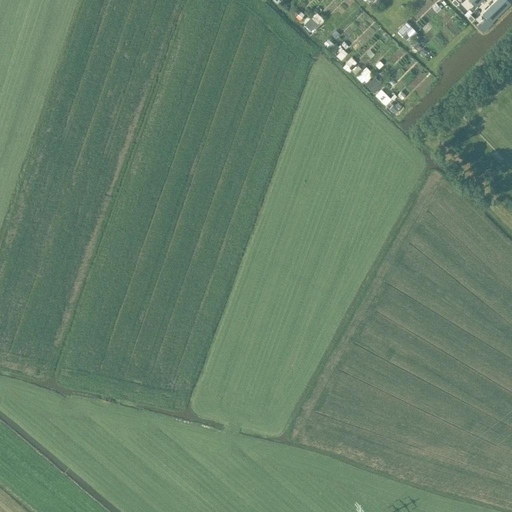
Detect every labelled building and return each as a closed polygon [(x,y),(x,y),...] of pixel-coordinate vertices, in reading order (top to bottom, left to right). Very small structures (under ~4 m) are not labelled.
[(465,0),(463,3),(472,12),(484,0),(465,0)] [(500,1),(481,20),(492,29),(497,24),(510,9),(500,1)] [(304,14),(297,7),(292,13),(300,20),(304,14)] [(311,17),(304,25),(311,31),(317,24),(311,17)] [(398,30),(407,38),(416,29),(407,21),(398,30)] [(330,50),(335,45),(328,38),(324,43),(330,50)] [(422,72),(400,92),(410,103),(432,83),(422,72)] [(369,79),(364,84),(370,89),(373,86),(369,82),(371,81),(369,79)] [(382,88),(376,94),(386,104),(392,98),(382,88)] [(394,100),(388,105),(395,113),(401,107),(394,100)]
